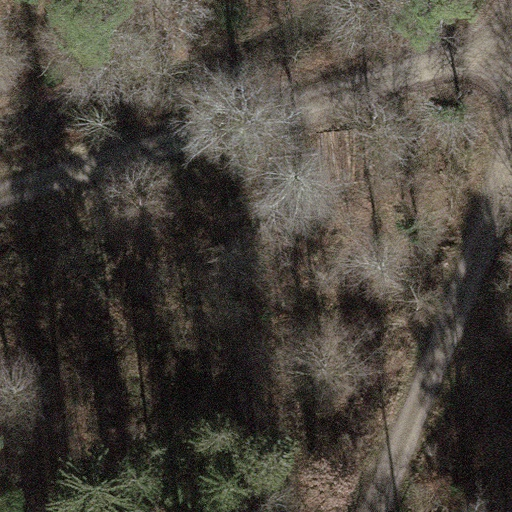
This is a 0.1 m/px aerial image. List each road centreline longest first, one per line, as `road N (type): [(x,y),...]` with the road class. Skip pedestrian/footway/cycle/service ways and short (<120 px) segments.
road 1 (track): [(0,205),(511,74)]
road 2 (track): [(363,511),(511,138)]
